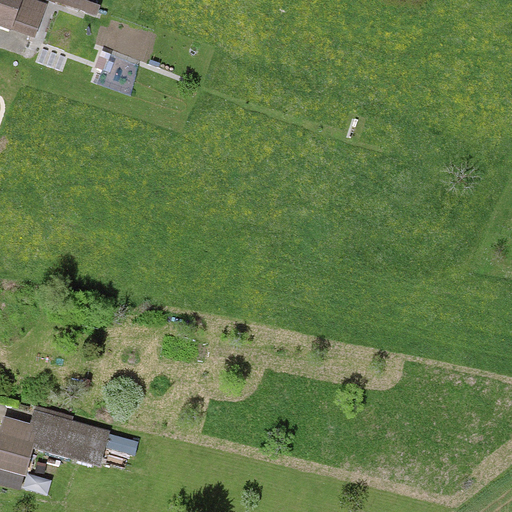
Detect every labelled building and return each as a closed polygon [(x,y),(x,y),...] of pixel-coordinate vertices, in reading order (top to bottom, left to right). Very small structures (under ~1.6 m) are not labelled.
[(0,0),(0,25),(11,30),(21,0),(0,0)] [(37,0),(21,0),(11,30),(35,38),(47,3),(37,0)] [(4,416),(0,430),(0,468),(25,476),(26,476),(34,448),(101,467),(106,448),(110,435),(111,431),(73,421),(74,416),(36,406),(31,423),(4,416)] [(139,442),(110,435),(106,448),(136,456),(139,442)] [(38,462),(35,476),(43,478),(46,464),(38,462)] [(0,484),(21,490),(25,476),(0,468),(0,484)] [(35,476),(28,474),(24,488),(48,495),(52,480),(43,478),(35,476)]
